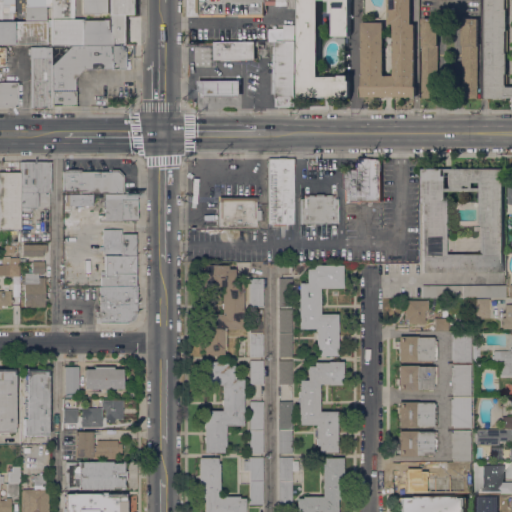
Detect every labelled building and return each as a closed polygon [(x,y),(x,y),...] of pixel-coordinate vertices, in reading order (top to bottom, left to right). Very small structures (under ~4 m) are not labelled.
[(45,27),(45,43),(0,43),(0,0),(1,13),(12,12),(12,20),(24,20),(24,7),(45,7),(45,19),(50,19),(50,27),(45,27)] [(70,44),(50,44),(50,27),(50,19),(51,19),(50,0),(68,0),(68,7),(73,7),(73,19),(81,19),(81,46),(69,46),(70,44)] [(109,0),(109,13),(81,13),(81,0),(109,0)] [(124,44),(124,46),(111,46),(111,20),(112,20),(112,0),(136,0),(136,14),(126,14),(126,44),(124,44)] [(263,15),(199,15),(199,16),(187,16),(187,0),(294,0),(294,9),(285,9),(286,6),(287,5),(286,2),(276,2),(276,5),(266,5),(266,0),(263,0),(263,15)] [(298,97),(298,0),(349,0),(349,36),(333,36),(333,13),(330,13),(330,0),(318,0),(318,77),(339,77),(339,75),(349,75),(349,97),(298,97)] [(410,0),(410,24),(414,24),(414,86),(415,86),(415,97),(360,97),(360,86),(361,86),(361,23),(382,23),(382,76),(393,76),(392,23),(387,23),(387,0),(410,0)] [(511,97),(504,97),(504,100),(494,100),(494,98),(485,98),(485,0),(506,0),(506,87),(511,87),(511,97)] [(421,18),(437,19),(437,96),(435,98),(421,98),(421,18)] [(111,46),(81,46),(81,19),(81,20),(111,20),(111,46)] [(477,98),(463,98),(461,96),(461,19),(477,19),(477,98)] [(276,42),(276,41),(270,41),(270,29),(284,29),(284,24),(295,24),(295,41),(295,42),(276,42)] [(213,60),(213,42),(254,42),(254,60),(213,60)] [(295,107),(275,107),(275,98),(276,98),(276,42),(295,42),(295,107)] [(50,65),(69,46),(81,46),(111,46),(124,46),(124,69),(82,68),(73,77),(74,105),(50,105),(50,65)] [(50,105),(50,107),(29,107),(29,48),(50,48),(50,65),(50,105)] [(240,81),(240,96),(197,96),(197,81),(240,81)] [(0,82),(17,82),(17,107),(0,107),(0,82)] [(371,202),(370,202),(369,203),(368,203),(367,203),(367,202),(359,202),(359,203),(356,203),(356,202),(344,202),(344,201),(343,201),(343,168),(356,168),(356,162),(355,162),(355,157),(359,157),(359,158),(371,158),(380,158),(381,202),(371,202)] [(292,223),(285,223),(285,226),(272,227),(272,224),(267,224),(267,158),(292,158),(292,162),(292,223)] [(19,162),(49,162),(49,192),(37,192),(37,207),(29,207),(29,210),(19,210),(19,172),(19,162)] [(92,193),(79,193),(79,191),(62,191),(62,171),(63,171),(63,169),(80,169),(80,172),(99,172),(99,169),(117,169),(123,175),(123,191),(121,191),(121,193),(97,193),(97,194),(92,194),(92,193)] [(421,272),(421,169),(441,169),(441,176),(444,176),(444,188),(450,188),(450,172),(444,172),(444,169),(502,169),(502,272),(421,272)] [(18,210),(19,229),(0,229),(0,172),(19,172),(19,210),(18,210)] [(97,194),(98,205),(64,205),(64,194),(92,194),(97,194)] [(137,194),(136,220),(104,220),(104,194),(137,194)] [(300,223),(300,199),(302,199),(302,195),(333,194),(333,198),(336,198),(336,223),(300,223)] [(250,226),(218,226),(217,197),(255,197),(255,200),(255,209),(260,209),(260,219),(255,219),(255,224),(255,226),(250,226)] [(80,230),(62,229),(62,208),(80,208),(80,230)] [(98,286),(100,286),(100,276),(104,276),(104,255),(121,255),(121,253),(102,253),(102,229),(121,229),(121,233),(134,233),(134,235),(136,235),(136,242),(135,242),(135,247),(136,247),(136,255),(134,255),(134,286),(136,286),(136,287),(98,287),(98,286)] [(46,244),(46,252),(42,252),(42,256),(21,256),(21,244),(46,244)] [(18,257),(18,275),(6,275),(6,271),(0,271),(0,263),(1,263),(1,256),(9,256),(9,257),(18,257)] [(44,306),(32,306),(32,307),(30,307),(29,309),(26,309),(25,307),(24,307),(23,272),(31,272),(31,261),(43,261),(44,306)] [(242,328),(224,328),(224,349),(222,349),(222,355),(203,355),(203,313),(221,313),(221,288),(198,288),(198,265),(227,264),(227,268),(234,268),(234,282),(242,282),(242,328)] [(336,355),(315,355),(315,328),(298,328),(297,282),(306,282),(305,268),(312,268),(312,265),(341,265),(341,287),(318,288),(319,314),(336,313),(336,355)] [(261,306),(248,306),(249,279),(262,280),(261,306)] [(277,280),(291,279),(291,306),(277,306),(277,280)] [(505,285),(505,297),(421,297),(421,285),(505,285)] [(136,287),(136,312),(135,315),(134,317),(132,319),(128,322),(127,322),(94,322),(94,317),(95,317),(95,311),(99,311),(98,287),(136,287)] [(0,290),(10,290),(10,305),(3,305),(1,307),(1,309),(0,309),(0,290)] [(488,317),(475,317),(475,298),(488,298),(488,317)] [(427,300),(427,310),(423,310),(423,319),(425,319),(425,322),(423,322),(423,323),(407,323),(407,319),(404,319),(404,300),(427,300)] [(511,304),(511,328),(502,328),(501,317),(504,317),(504,304),(511,304)] [(262,356),(248,356),(249,309),(262,309),(262,356)] [(277,309),(291,309),(291,356),(277,356),(277,309)] [(447,317),(447,330),(434,330),(434,317),(447,317)] [(450,333),(453,333),(453,331),(470,331),(470,362),(453,362),(453,359),(450,359),(450,333)] [(398,336),(417,336),(417,337),(432,337),(432,340),(436,340),(436,360),(416,360),(416,361),(397,361),(398,336)] [(511,375),(497,375),(497,363),(493,363),(493,350),(511,350),(511,375)] [(262,384),(248,383),(249,360),(262,360),(262,384)] [(277,360),(290,360),(291,384),(277,384),(277,360)] [(203,410),(221,410),(221,385),(198,385),(198,361),(234,361),(234,379),(242,379),(242,425),(224,425),(224,452),(203,452),(203,410)] [(336,452),(318,452),(318,445),(315,445),(315,424),(298,424),(298,413),(297,413),(297,390),(298,390),(298,380),(306,380),(306,362),(327,362),(327,361),(342,361),(342,384),(327,384),(327,383),(318,383),(318,411),(336,411),(336,452)] [(470,395),(452,395),(452,392),(450,392),(450,367),(452,367),(452,364),(470,364),(470,395)] [(416,365),(416,366),(435,366),(435,385),(432,385),(432,389),(416,389),(416,390),(398,390),(398,365),(416,365)] [(79,366),(79,372),(80,372),(81,388),(77,388),(77,397),(64,397),(64,366),(79,366)] [(84,388),(84,368),(93,368),(93,366),(112,366),(112,369),(122,369),(122,388),(84,388)] [(0,368),(6,368),(6,369),(14,369),(14,427),(13,427),(13,432),(6,432),(6,434),(0,434),(0,368)] [(28,435),(28,437),(22,437),(23,418),(25,418),(25,416),(24,416),(24,409),(25,409),(25,407),(24,407),(24,401),(25,401),(25,390),(24,390),(24,384),(25,384),(25,368),(48,368),(48,435),(28,435)] [(469,427),(452,427),(452,424),(450,424),(450,399),(452,399),(452,396),(469,396),(469,427)] [(105,408),(101,408),(101,405),(100,405),(100,402),(101,402),(101,400),(121,400),(121,406),(123,406),(123,411),(122,411),(122,418),(105,418),(105,408)] [(262,453),(249,453),(249,401),(262,400),(262,453)] [(277,401),(291,401),(291,453),(277,453),(277,401)] [(398,402),(432,402),(432,406),(435,406),(435,425),(416,425),(416,426),(397,426),(398,402)] [(101,408),(101,417),(102,417),(102,420),(101,420),(101,427),(80,427),(80,424),(80,421),(81,421),(81,418),(84,418),(84,407),(101,408)] [(76,422),(62,422),(63,409),(76,409),(76,422)] [(501,416),(511,416),(511,428),(510,428),(501,428),(501,416)] [(510,428),(510,440),(498,441),(498,444),(476,444),(476,443),(473,443),(473,429),(501,429),(501,428),(510,428)] [(470,461),(453,461),(453,458),(450,458),(450,432),(453,432),(453,430),(469,430),(470,461)] [(92,457),(74,457),(74,431),(92,431),(92,457)] [(398,431),(436,431),(436,450),(432,450),(432,454),(416,454),(416,456),(398,456),(398,431)] [(116,440),(116,443),(121,443),(121,452),(116,452),(116,458),(92,458),(92,444),(96,444),(96,440),(116,440)] [(277,504),(277,456),(293,456),(293,460),(297,460),(297,470),(291,470),(291,504),(277,504)] [(203,511),(203,499),(198,499),(198,457),(218,457),(218,496),(238,496),(238,498),(244,498),(244,511),(203,511)] [(262,504),(249,504),(249,470),(242,470),(242,460),(247,460),(247,457),(262,457),(262,504)] [(321,463),(323,463),(323,457),(342,457),(342,499),(336,499),(336,511),(296,511),(296,498),(302,498),(302,496),(321,496),(321,463)] [(112,461),(112,463),(122,463),(122,470),(126,470),(126,479),(122,479),(122,487),(112,487),(112,488),(64,489),(64,462),(112,461)] [(454,461),(454,473),(434,474),(434,462),(454,461)] [(19,482),(8,482),(7,471),(7,465),(11,465),(11,466),(19,466),(19,482)] [(428,473),(429,473),(429,475),(428,475),(428,477),(427,477),(427,491),(404,491),(404,468),(428,468),(428,473)] [(10,511),(0,511),(0,475),(2,475),(2,483),(0,483),(0,496),(1,496),(1,498),(0,498),(0,499),(3,499),(3,498),(5,498),(5,497),(10,497),(10,511)] [(45,475),(44,488),(35,488),(35,485),(33,485),(33,475),(45,475)] [(511,493),(487,493),(487,479),(501,479),(501,481),(511,481),(511,493)] [(48,489),(48,511),(21,511),(21,489),(48,489)] [(124,500),(126,500),(126,507),(124,507),(124,511),(126,511),(63,511),(63,508),(65,508),(65,501),(63,501),(63,496),(65,496),(65,494),(124,494),(124,500)] [(451,496),(451,497),(466,497),(466,507),(465,507),(465,511),(397,511),(397,498),(409,498),(409,496),(451,496)] [(497,511),(475,511),(476,496),(488,496),(488,503),(497,503),(497,511)]
